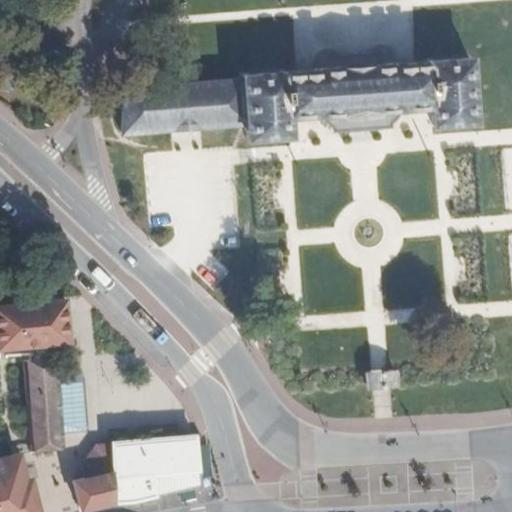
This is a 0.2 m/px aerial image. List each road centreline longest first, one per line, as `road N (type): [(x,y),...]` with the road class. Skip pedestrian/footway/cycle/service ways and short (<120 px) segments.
road 1 (tertiary): [(511,444),(334,455),(279,430),(199,319),(0,133)]
road 2 (tertiary): [(0,184),(190,362),(217,407),(243,511)]
